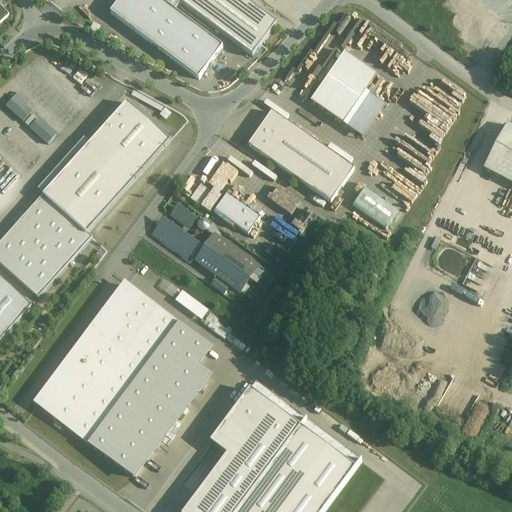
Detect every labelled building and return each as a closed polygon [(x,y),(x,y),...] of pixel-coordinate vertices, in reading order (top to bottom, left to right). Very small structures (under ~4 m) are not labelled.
[(175,13),(166,7),(157,0),(121,0),(111,15),(199,81),(223,49),(175,13)] [(181,5),(174,0),(171,0),(166,7),(175,13),(181,5)] [(174,0),(181,5),(253,59),(277,27),(241,0),(174,0)] [(0,24),(8,16),(1,9),(0,3),(0,24)] [(463,12),(460,16),(467,21),(470,17),(463,12)] [(324,70),(333,76),(347,56),(344,55),(367,21),(355,13),(352,18),(347,15),(340,26),(334,22),(301,72),(303,73),(306,69),(319,78),(324,70)] [(347,59),(313,108),(346,131),(369,97),(380,82),(347,59)] [(92,95),(101,84),(92,76),(83,87),(92,95)] [(29,128),(39,118),(24,105),(28,101),(19,93),(6,107),(29,128)] [(369,97),(346,131),(366,144),(388,110),(369,97)] [(170,144),(127,104),(44,197),(87,236),(170,144)] [(354,172),(273,114),(250,147),(330,205),(354,172)] [(41,119),(31,129),(49,145),(59,135),(41,119)] [(511,129),(507,127),(484,171),(511,185),(511,129)] [(221,152),(244,168),(247,163),(257,171),(261,165),(229,141),(221,152)] [(401,169),(386,164),(379,157),(374,157),(369,172),(378,175),(379,172),(384,174),(390,172),(392,179),(397,179),(398,175),(404,175),(404,176),(407,188),(403,189),(401,191),(398,189),(397,191),(404,193),(404,200),(412,202),(419,195),(424,177),(424,172),(420,170),(422,168),(416,168),(412,166),(412,163),(406,163),(401,169)] [(264,182),(258,190),(278,203),(272,212),(302,231),(313,213),(264,182)] [(211,193),(201,186),(191,201),(201,208),(211,193)] [(367,189),(355,208),(389,230),(402,211),(367,189)] [(260,220),(227,196),(215,213),(248,237),(260,220)] [(87,236),(44,197),(0,246),(0,266),(38,301),(93,241),(87,236)] [(172,216),(192,230),(200,220),(180,205),(172,216)] [(214,237),(216,234),(220,236),(223,230),(202,219),(197,228),(214,237)] [(258,268),(217,240),(199,264),(240,294),(258,268)] [(277,278),(269,273),(262,285),(271,289),(277,278)] [(0,343),(30,309),(0,283),(0,343)] [(453,287),(451,293),(479,305),(481,299),(453,287)] [(179,325),(128,288),(38,408),(88,450),(179,325)] [(203,322),(211,313),(185,292),(177,302),(203,322)] [(241,353),(248,343),(212,316),(205,326),(241,353)] [(218,353),(179,325),(88,450),(137,485),(213,382),(202,374),(218,353)] [(187,511),(325,511),(362,463),(257,384),(211,446),(227,458),(187,511)]
